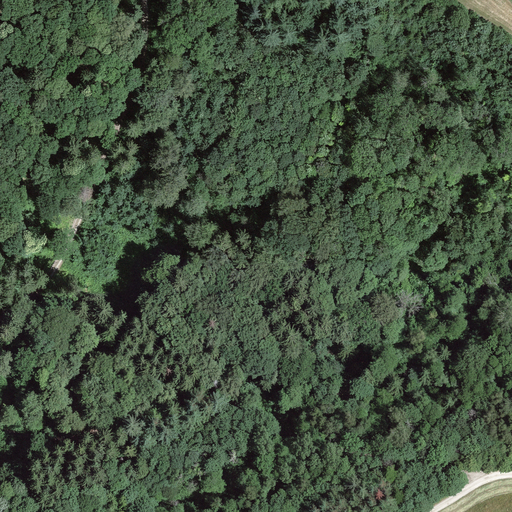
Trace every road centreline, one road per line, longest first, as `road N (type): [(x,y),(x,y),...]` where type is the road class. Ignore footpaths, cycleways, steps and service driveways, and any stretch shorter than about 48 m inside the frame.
road 1 (track): [(0,428),(75,444),(191,401),(224,402),(340,452),(511,474)]
road 2 (track): [(140,0),(133,77),(52,275),(0,322)]
